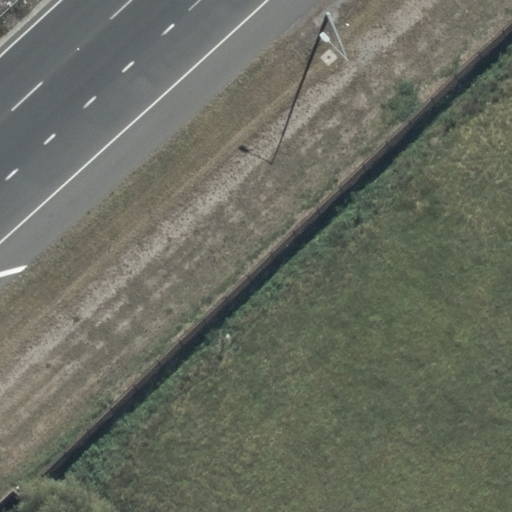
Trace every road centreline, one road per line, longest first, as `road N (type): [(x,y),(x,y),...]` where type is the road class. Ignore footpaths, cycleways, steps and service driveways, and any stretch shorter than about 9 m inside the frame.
road 1 (trunk): [(149,0),(0,124)]
road 2 (trunk): [(129,0),(0,119)]
